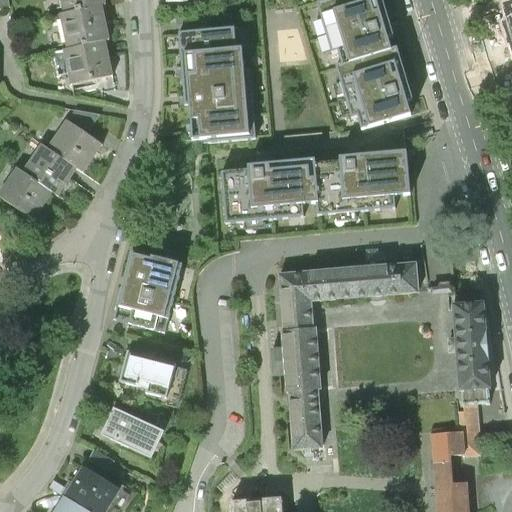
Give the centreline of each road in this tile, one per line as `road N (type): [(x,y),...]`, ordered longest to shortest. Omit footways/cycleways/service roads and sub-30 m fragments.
road 1 (residential): [(472,137),(438,152),(434,228),(284,251),(213,277),(219,422),(183,511)]
road 2 (residential): [(109,242),(81,403),(59,451),(13,511)]
road 3 (residential): [(143,0),(146,117),(109,242)]
road 4 (primary): [(511,284),(472,137)]
road 5 (primary): [(472,137),(430,0)]
